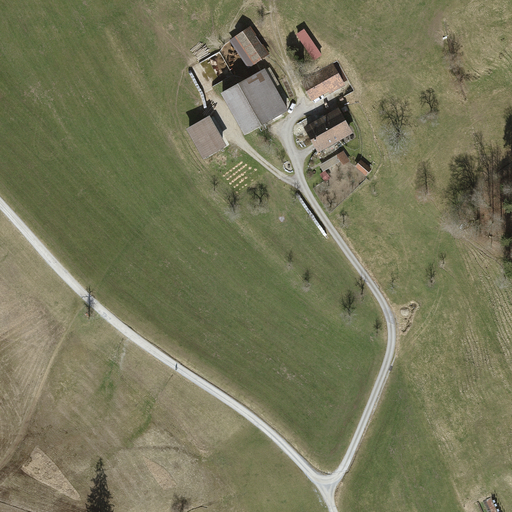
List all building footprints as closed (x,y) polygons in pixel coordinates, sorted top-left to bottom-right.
[(234,38),(254,66),(269,56),(249,27),(234,38)] [(295,35),(314,62),(322,56),(303,30),(295,35)] [(314,99),(346,83),(336,63),(304,79),(314,99)] [(220,92),(243,135),(287,111),(264,68),(220,92)] [(339,109),(321,117),(333,144),(352,135),(339,109)] [(209,115),(185,129),(202,158),(226,144),(209,115)] [(321,117),(303,126),(315,152),(333,144),(321,117)] [(342,153),(320,167),(324,172),(319,175),(323,182),(334,176),(330,169),(346,160),(342,153)] [(360,159),(354,167),(366,178),(373,170),(360,159)] [(497,511),(490,497),(483,501),(488,511),(497,511)]
